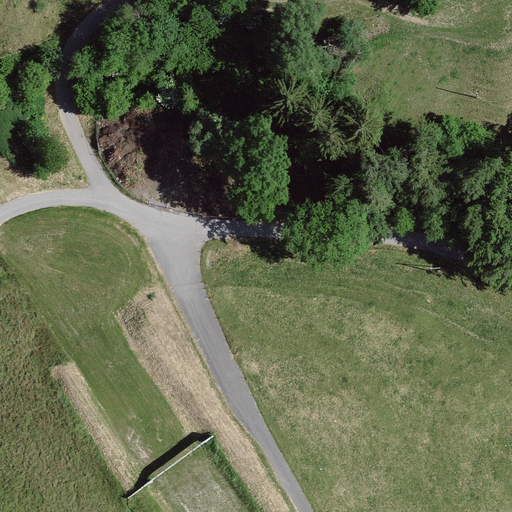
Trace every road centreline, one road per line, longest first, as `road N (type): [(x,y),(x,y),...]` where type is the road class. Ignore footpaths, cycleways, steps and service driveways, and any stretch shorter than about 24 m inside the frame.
road 1 (residential): [(511,272),(398,237),(175,228),(114,198)]
road 2 (residential): [(114,198),(83,151),(64,83),(75,43),(117,0)]
